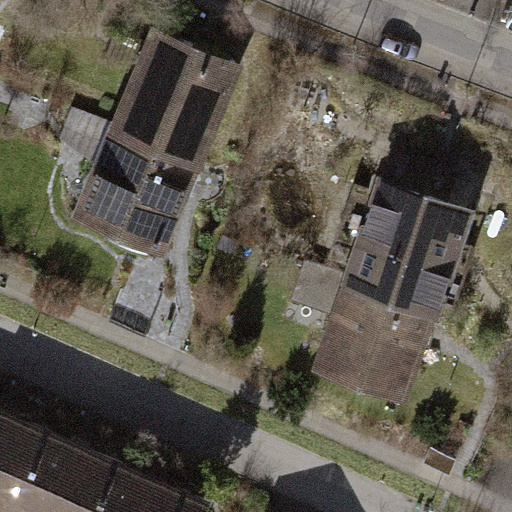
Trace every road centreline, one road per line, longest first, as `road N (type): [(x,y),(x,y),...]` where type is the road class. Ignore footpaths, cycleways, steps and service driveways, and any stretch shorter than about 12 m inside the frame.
road 1 (residential): [(0,335),(388,511)]
road 2 (residential): [(362,0),(511,61)]
